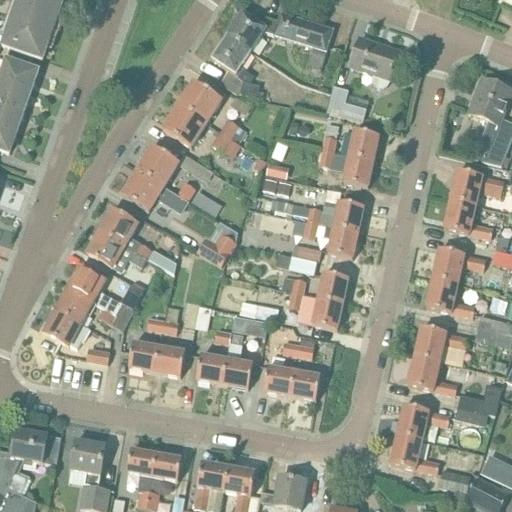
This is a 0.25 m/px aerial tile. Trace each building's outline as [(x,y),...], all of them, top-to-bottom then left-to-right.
[(10,52),(33,60),(42,63),(61,9),(52,6),(54,0),(59,0),(64,1),(64,0),(17,0),(2,49),(10,52)] [(243,16),(227,40),(252,56),(266,36),(274,38),(273,40),(300,48),(307,24),(280,16),(278,24),(266,21),(261,28),(243,16)] [(334,33),(307,24),(300,48),(314,52),(308,71),(321,75),(334,33)] [(211,63),(228,74),(236,80),(252,56),(227,40),(211,63)] [(350,71),(373,79),(372,84),(373,88),(376,92),(381,93),(385,92),(388,89),(400,55),(360,42),(350,71)] [(29,71),(33,60),(10,52),(0,80),(0,84),(31,95),(38,74),(29,71)] [(511,94),(482,83),(468,118),(487,125),(498,129),(489,152),(484,167),(502,170),(502,168),(505,160),(506,158),(511,144),(511,143),(511,126),(502,123),(511,96),(511,94)] [(0,107),(24,116),(31,95),(0,84),(0,107)] [(178,110),(208,129),(223,105),(194,86),(178,110)] [(259,94),(260,89),(243,86),(241,98),(263,103),(264,95),(259,94)] [(333,90),(326,116),(362,126),(368,104),(348,99),(349,94),(333,90)] [(0,107),(0,130),(16,136),(24,116),(0,107)] [(163,133),(180,144),(192,152),(208,129),(178,110),(163,133)] [(394,124),(393,128),(395,132),(399,133),(403,131),(404,126),(402,122),(397,122),(394,124)] [(228,124),(220,136),(231,143),(232,142),(236,144),(243,134),(228,124)] [(297,139),(300,126),(290,125),(287,137),(297,139)] [(322,155),(333,158),(339,130),(328,128),(322,155)] [(0,154),(9,157),(16,136),(0,130),(0,154)] [(355,135),(349,161),(374,166),(379,140),(355,135)] [(231,143),(220,136),(212,149),(223,157),(224,155),(231,160),(239,148),(231,143)] [(179,168),(162,156),(152,150),(137,175),(165,192),(179,168)] [(349,161),(333,158),(322,155),(319,169),(330,172),(346,175),(344,187),(368,192),(374,166),(349,161)] [(185,162),(181,172),(210,186),(214,176),(185,162)] [(246,176),(263,176),(263,164),(246,162),(246,176)] [(268,167),(266,179),(287,184),(289,172),(268,167)] [(165,192),(137,175),(122,199),(149,216),(165,192)] [(505,186),(477,179),(457,175),(451,204),(476,210),(479,197),(501,202),(505,186)] [(264,192),(289,199),(292,190),(267,183),(264,192)] [(184,186),(176,200),(187,207),(196,193),(184,186)] [(218,219),(223,207),(197,196),(191,208),(218,219)] [(176,200),(169,211),(180,219),(187,207),(176,200)] [(476,210),(451,204),(444,234),(491,244),(493,234),(471,229),(476,210)] [(334,232),(358,238),(364,212),(339,207),(337,219),(321,216),(322,214),(310,212),(307,226),(319,229),(334,232)] [(113,215),(100,236),(125,250),(134,256),(148,264),(153,267),(159,271),(159,270),(174,279),(177,267),(154,255),(153,255),(139,247),(130,242),(137,229),(125,221),(122,219),(122,220),(113,215)] [(207,242),(198,257),(222,273),(237,248),(236,247),(238,237),(229,231),(220,226),(210,244),(207,242)] [(316,243),(319,229),(307,226),(304,241),(316,243)] [(329,258),(333,259),(353,264),(358,238),(334,232),(329,258)] [(99,265),(100,265),(112,272),(125,250),(100,236),(88,258),(97,263),(97,264),(99,265)] [(510,259),(511,251),(511,244),(499,241),(496,255),(510,259)] [(299,250),(296,261),(321,266),(323,255),(299,250)] [(433,283),(458,288),(462,270),(484,275),(486,264),(459,258),(439,253),(433,283)] [(153,267),(134,256),(129,265),(142,273),(139,279),(150,285),(159,271),(153,267)] [(493,267),(511,271),(511,260),(495,256),(493,267)] [(277,258),(275,271),(314,279),(317,267),(277,258)] [(93,307),(104,313),(128,326),(134,316),(132,315),(135,309),(125,303),(123,307),(100,295),(105,285),(92,278),(90,276),(89,277),(80,272),(68,294),(93,307)] [(318,304),(343,309),(349,283),(324,278),(319,303),(318,304)] [(502,279),(498,297),(506,299),(509,280),(502,279)] [(281,293),(303,300),(307,286),(284,281),(281,293)] [(426,312),(446,317),(474,323),(476,312),(454,307),(458,288),(433,283),(426,312)] [(313,329),(318,331),(337,335),(343,309),(318,304),(319,303),(303,300),(281,293),(274,292),(271,307),(288,311),(288,312),(300,315),(301,313),(316,316),(313,329)] [(68,294),(56,315),(81,329),(93,307),(68,294)] [(242,305),(240,318),(255,321),(265,324),(275,326),(278,313),(258,309),(242,305)] [(197,332),(205,333),(208,312),(200,311),(197,332)] [(123,336),(128,326),(104,313),(99,322),(123,336)] [(69,351),(70,349),(77,354),(82,345),(84,346),(91,334),(81,329),(56,315),(44,337),(69,351)] [(476,332),(510,341),(511,333),(511,327),(478,320),(476,332)] [(244,336),(246,323),(236,321),(233,334),(244,336)] [(147,335),(162,337),(164,324),(149,322),(147,335)] [(164,324),(162,337),(177,339),(179,327),(164,324)] [(415,361),(440,367),(444,349),(466,353),(469,342),(441,336),(422,332),(415,361)] [(473,344),(497,349),(511,352),(511,341),(510,341),(476,332),(473,344)] [(229,348),(231,337),(217,334),(215,346),(229,348)] [(133,346),(132,353),(129,372),(155,377),(159,350),(133,346)] [(227,363),(222,389),(248,394),(252,374),(253,369),(240,366),(243,349),(230,347),(227,363)] [(300,350),(294,349),(286,347),(284,358),(298,361),(300,350)] [(159,350),(155,377),(181,382),(185,355),(159,350)] [(298,361),(308,362),(312,363),(314,352),(300,350),(298,361)] [(90,353),(88,365),(108,369),(110,357),(90,353)] [(201,358),(200,365),(196,384),(222,389),(227,363),(201,358)] [(408,390),(428,395),(456,401),(458,390),(436,385),(440,367),(415,361),(408,390)] [(269,371),(267,377),(264,397),(290,401),(295,376),(269,371)] [(295,376),(290,401),(316,406),(321,381),(295,376)] [(458,412),(485,418),(496,421),(502,392),(486,388),(483,404),(461,400),(458,412)] [(397,439),(423,445),(427,427),(448,432),(451,421),(429,416),(429,415),(404,410),(397,439)] [(456,424),(483,430),(485,418),(458,412),(456,424)] [(43,467),(44,459),(48,439),(16,434),(12,458),(9,472),(15,474),(20,464),(43,467)] [(390,468),(410,473),(416,474),(437,479),(440,468),(418,463),(423,445),(397,439),(390,468)] [(76,444),(73,464),(71,475),(87,478),(81,511),(107,511),(110,493),(99,491),(105,449),(76,444)] [(131,454),(128,474),(127,477),(141,479),(137,495),(139,496),(137,511),(138,511),(147,511),(157,459),(131,454)] [(0,455),(0,511),(35,511),(36,507),(23,501),(31,485),(29,481),(15,474),(9,472),(12,458),(0,455)] [(157,459),(147,511),(157,511),(162,483),(178,486),(182,463),(157,459)] [(511,471),(499,466),(495,474),(486,469),(482,478),(511,492),(511,471)] [(202,467),(198,486),(197,491),(198,491),(194,511),(206,511),(210,493),(224,496),(229,472),(202,467)] [(255,476),(229,472),(224,496),(238,499),(235,511),(247,511),(250,501),(251,501),(255,476)] [(438,498),(452,501),(454,493),(468,495),(470,480),(443,475),(439,491),(438,498)] [(284,511),(301,511),(303,505),(306,486),(280,481),(276,499),(262,496),(260,506),(275,508),(274,510),(284,511)] [(502,511),(510,498),(478,481),(465,506),(476,511),(502,511)] [(462,511),(468,496),(468,495),(454,493),(452,501),(448,511),(462,511)] [(182,511),(185,502),(175,500),(172,511),(182,511)] [(123,511),(126,504),(114,502),(112,511),(123,511)]
